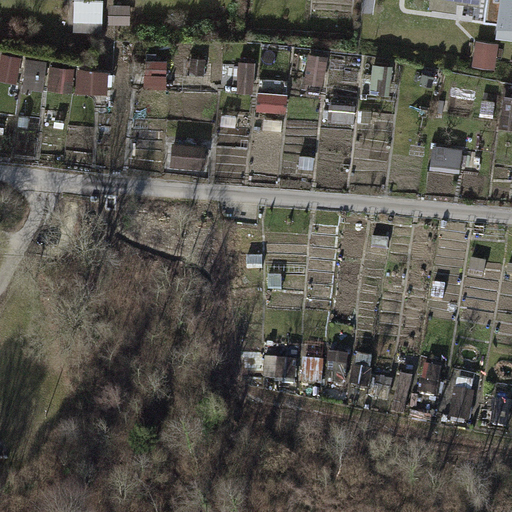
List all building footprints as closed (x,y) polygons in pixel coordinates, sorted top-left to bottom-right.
[(79,0),(79,26),(99,26),(99,16),(117,16),(117,0),(79,0)] [(511,0),(486,0),(484,21),(495,22),(495,27),(511,29),(511,0)] [(498,43),(476,40),(472,66),(494,69),(498,43)] [(0,77),(25,80),(28,49),(0,46),(0,77)] [(50,86),(50,52),(28,52),(28,86),(50,86)] [(242,55),(242,86),(258,86),(259,55),(242,55)] [(96,88),(96,60),(52,60),(51,88),(96,88)] [(99,89),(112,89),(112,64),(100,63),(99,89)] [(263,86),(261,106),(289,109),(291,89),(263,86)] [(511,96),(504,96),(502,127),(511,127),(511,96)] [(173,163),(209,164),(210,138),(174,137),(173,163)] [(463,148),(433,145),(431,170),(460,173),(463,148)] [(351,347),(332,346),(331,378),(350,378),(351,347)] [(373,380),(374,350),(353,348),(351,379),(373,380)] [(443,394),(446,363),(426,361),(423,392),(443,394)] [(407,409),(417,377),(398,370),(387,403),(407,409)] [(457,386),(456,415),(474,416),(475,387),(457,386)]
